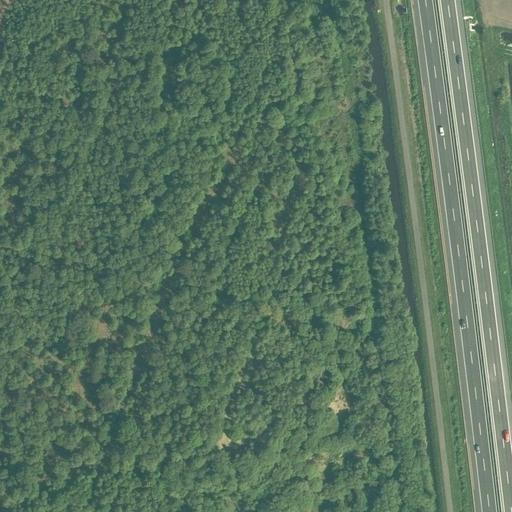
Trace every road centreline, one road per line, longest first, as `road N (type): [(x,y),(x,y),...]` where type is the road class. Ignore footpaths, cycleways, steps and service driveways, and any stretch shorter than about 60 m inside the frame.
road 1 (motorway): [(424,0),(489,511)]
road 2 (motorway): [(511,511),(447,0)]
road 3 (track): [(387,0),(451,511)]
